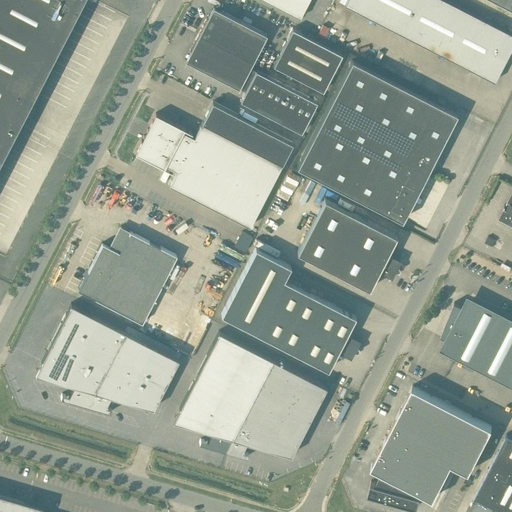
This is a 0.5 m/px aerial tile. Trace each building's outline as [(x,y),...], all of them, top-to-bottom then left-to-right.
[(0,0),(0,156),(80,0),(0,0)] [(307,0),(268,0),(300,16),(307,0)] [(511,32),(448,0),(345,0),(344,3),(494,80),(495,78),(484,73),(492,58),(501,62),(511,40),(511,32)] [(511,0),(492,0),(511,10),(511,0)] [(213,6),(199,33),(253,60),(267,33),(213,6)] [(342,53),(292,27),(273,64),(323,90),(342,53)] [(250,66),(253,60),(199,33),(185,59),(239,87),(239,86),(245,89),(240,99),(301,130),(317,100),(256,69),(250,66)] [(457,112),(352,58),(297,165),(402,219),(457,112)] [(293,142),(212,100),(194,136),(183,130),(184,128),(192,132),(192,131),(155,112),(135,151),(172,170),(164,166),(165,163),(177,169),(169,184),(249,225),(293,142)] [(11,231),(22,234),(37,178),(36,178),(38,169),(28,167),(26,176),(23,175),(21,182),(12,179),(7,199),(5,199),(2,209),(4,209),(0,223),(0,232),(3,234),(5,225),(12,227),(11,231)] [(511,189),(508,198),(510,199),(506,206),(504,205),(499,215),(511,221),(511,189)] [(397,234),(324,197),(297,250),(369,287),(378,270),(390,276),(394,269),(394,270),(395,270),(395,271),(396,271),(397,271),(398,271),(399,270),(399,269),(400,269),(400,268),(399,267),(399,266),(398,265),(397,265),(396,265),(399,258),(387,252),(397,234)] [(177,254),(130,230),(119,250),(102,242),(78,288),(142,321),(177,254)] [(290,264),(255,246),(221,313),(328,367),(329,365),(327,364),(335,349),(349,356),(353,350),(355,351),(356,351),(357,351),(358,351),(358,350),(359,349),(359,348),(359,347),(358,347),(358,346),(355,345),(359,338),(344,331),(352,315),(354,316),(355,314),(283,277),(290,264)] [(511,315),(474,296),(468,307),(454,301),(441,335),(455,341),(450,352),(511,382),(511,315)] [(67,398),(86,404),(124,330),(71,302),(41,360),(77,379),(67,398)] [(225,449),(272,357),(218,329),(179,407),(215,426),(205,443),(225,449)] [(124,330),(86,404),(104,409),(115,387),(147,404),(147,405),(153,407),(178,357),(124,330)] [(326,385),(272,357),(225,449),(240,454),(251,433),(285,451),(285,452),(291,453),(326,385)] [(371,465),(381,470),(421,491),(433,497),(451,462),(469,471),(492,425),(413,384),(371,465)] [(511,511),(511,435),(507,433),(474,496),(477,497),(470,511),(473,511),(511,511)] [(420,494),(421,491),(381,470),(375,481),(371,480),(368,491),(418,505),(421,494),(420,494)] [(0,511),(35,511),(38,503),(0,492),(0,511)]
